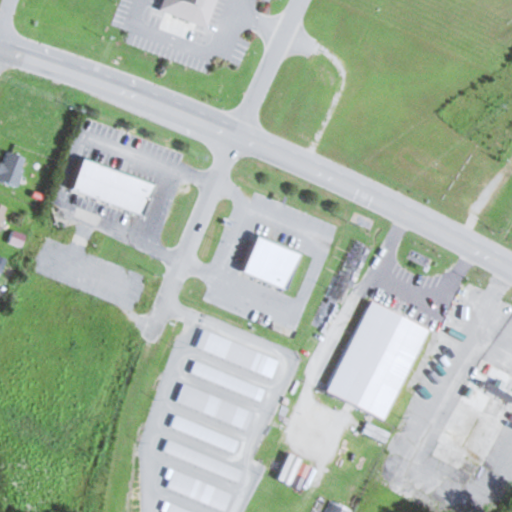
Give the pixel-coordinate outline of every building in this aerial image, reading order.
[(163,0),(161,8),(209,25),(218,0),(163,0)] [(12,134),(38,142),(48,115),(22,106),(12,134)] [(27,159),(9,149),(0,166),(0,179),(14,186),(27,159)] [(73,190),(144,215),(155,182),(84,158),(73,190)] [(0,229),(8,206),(0,203),(0,229)] [(244,274),(287,289),(301,252),(257,237),(244,274)] [(428,326),(369,301),(328,394),(388,419),(428,326)] [(273,378),(281,359),(204,329),(197,348),(273,378)] [(511,418),(511,371),(484,358),(465,396),(461,394),(433,454),(464,469),(470,457),(489,466),(511,418)] [(191,374),(262,399),(267,387),(196,361),(191,374)] [(248,429),(255,410),(184,384),(177,403),(248,429)] [(171,427),(235,453),(241,440),(176,414),(171,427)] [(368,445),(348,438),(338,470),(358,476),(368,445)] [(240,480),(245,468),(168,441),(163,453),(240,480)] [(226,511),(233,492),(174,470),(167,489),(226,511)] [(166,511),(194,511),(171,502),(166,511)]
